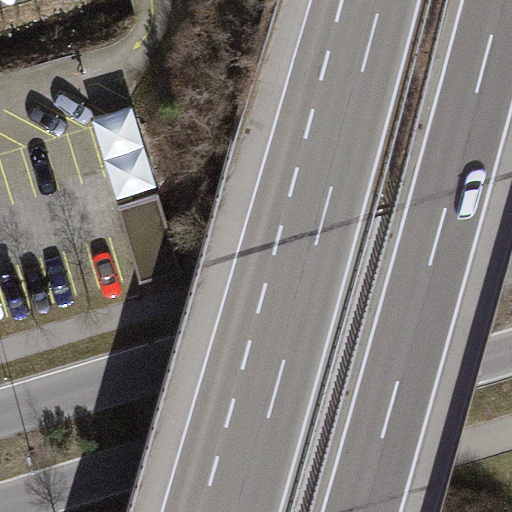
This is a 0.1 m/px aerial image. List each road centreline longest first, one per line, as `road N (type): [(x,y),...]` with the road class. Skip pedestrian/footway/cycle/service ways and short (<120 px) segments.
road 1 (secondary): [(0,507),(511,351)]
road 2 (secondary): [(511,262),(0,416)]
road 3 (motorway): [(363,511),(502,0)]
road 4 (motorway): [(381,0),(242,511)]
